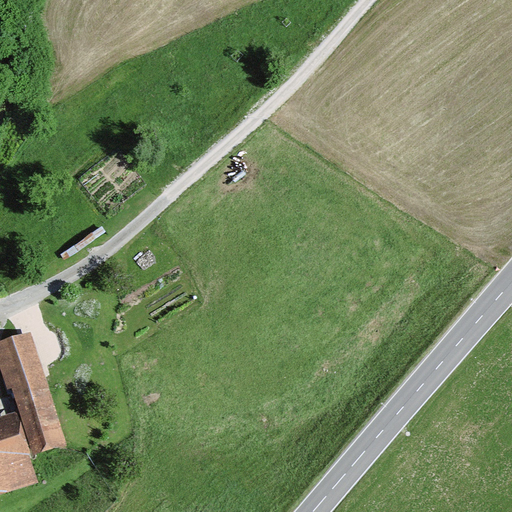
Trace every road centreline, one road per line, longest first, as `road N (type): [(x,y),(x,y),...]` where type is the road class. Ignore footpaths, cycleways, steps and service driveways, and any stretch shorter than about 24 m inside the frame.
road 1 (track): [(0,305),(38,293),(109,249),(281,97),(369,0)]
road 2 (secondary): [(511,281),(313,511)]
